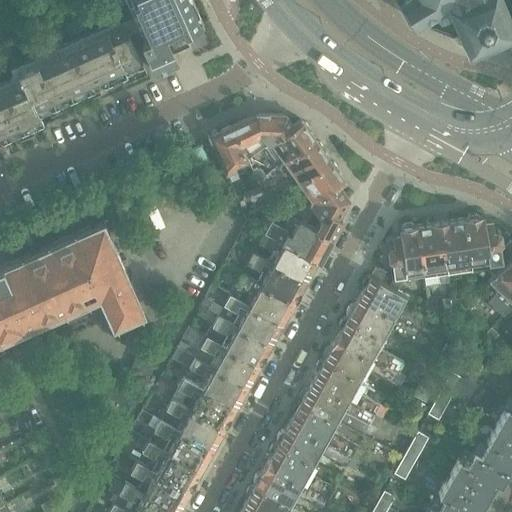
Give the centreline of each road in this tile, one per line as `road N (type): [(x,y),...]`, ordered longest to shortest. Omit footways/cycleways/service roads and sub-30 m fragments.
road 1 (residential): [(203,511),(412,128)]
road 2 (residential): [(288,30),(232,79),(0,187)]
road 3 (secondary): [(456,121),(366,71),(286,0)]
road 4 (secondary): [(288,30),(339,79),(412,128)]
